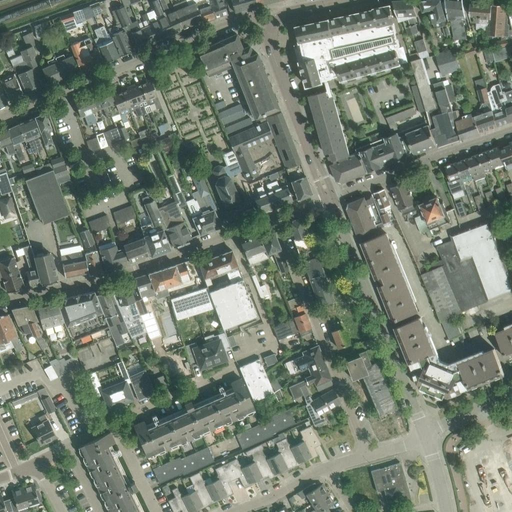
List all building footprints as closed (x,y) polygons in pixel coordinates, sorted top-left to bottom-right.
[(174,33),(159,0),(164,12),(162,13),(156,0),(154,0),(151,2),(154,10),(155,12),(160,24),(165,37),(174,33)] [(159,0),(174,33),(182,29),(175,11),(170,13),(167,7),(164,0),(159,0)] [(185,0),(179,2),(189,26),(196,23),(192,12),(186,0),(185,0)] [(186,0),(192,12),(196,23),(202,21),(199,14),(197,6),(196,4),(202,1),(205,0),(204,0),(186,0)] [(199,14),(202,21),(202,23),(215,18),(209,0),(204,0),(205,0),(202,1),(203,4),(199,5),(200,5),(197,6),(199,14)] [(222,0),(209,0),(215,18),(228,14),(222,0)] [(225,0),(230,13),(250,7),(247,0),(225,0)] [(412,0),(403,1),(414,34),(418,32),(415,19),(413,17),(417,16),(412,0)] [(441,1),(419,0),(422,12),(430,10),(433,9),(434,13),(430,13),(435,29),(443,27),(445,35),(450,34),(441,1)] [(445,0),(445,1),(449,21),(450,20),(454,41),(461,39),(459,31),(457,20),(453,0),(445,0)] [(462,0),(453,0),(457,20),(459,31),(461,39),(467,38),(463,18),(465,18),(462,0)] [(393,1),(393,2),(399,22),(404,20),(404,23),(408,35),(414,34),(403,1),(393,1)] [(98,2),(89,5),(92,12),(93,12),(92,11),(100,8),(98,2)] [(175,11),(182,29),(189,26),(179,2),(173,5),(175,11)] [(470,4),(470,11),(471,16),(474,16),(473,23),(476,23),(476,27),(476,29),(479,30),(481,4),(470,4)] [(485,35),(491,35),(509,36),(509,27),(508,27),(508,24),(507,24),(507,22),(508,22),(508,20),(506,13),(509,13),(508,7),(505,7),(505,6),(481,4),(479,30),(486,30),(485,35)] [(84,16),(86,20),(94,17),(92,12),(89,5),(81,9),(84,16)] [(374,10),(297,26),(300,42),(301,42),(305,60),(300,62),(307,86),(323,82),(322,80),(340,75),(341,81),(400,64),(395,48),(400,46),(396,33),(390,5),(374,9),(374,10)] [(147,45),(138,24),(136,21),(131,23),(124,7),(120,8),(138,49),(147,45)] [(138,49),(120,8),(112,12),(117,24),(113,26),(109,17),(105,18),(108,28),(120,56),(129,52),(138,49)] [(84,16),(81,9),(72,12),(75,19),(77,24),(82,22),(86,20),(84,16)] [(154,10),(146,13),(149,20),(150,21),(154,31),(158,40),(165,37),(160,24),(155,12),(154,10)] [(60,17),(62,23),(75,19),(72,12),(60,17)] [(59,17),(51,19),(54,26),(61,23),(59,17)] [(154,31),(150,21),(149,20),(138,24),(147,45),(158,40),(154,31)] [(43,37),(40,24),(34,26),(36,38),(43,37)] [(103,26),(99,28),(112,60),(120,56),(108,28),(109,33),(107,34),(103,26)] [(94,39),(97,47),(104,63),(112,60),(99,28),(94,30),(97,38),(94,39)] [(33,68),(37,66),(33,56),(36,55),(32,46),(35,45),(32,32),(22,36),(28,48),(21,51),(22,54),(26,64),(29,69),(33,68)] [(219,42),(197,51),(207,74),(235,62),(256,118),(279,109),(257,53),(253,55),(249,46),(243,49),(236,34),(219,41),(219,42)] [(88,38),(83,40),(95,67),(103,64),(97,48),(93,50),(88,38)] [(511,38),(496,42),(498,48),(511,44),(511,38)] [(418,52),(427,50),(423,39),(414,41),(418,52)] [(72,45),(70,46),(81,73),(95,67),(83,40),(78,43),(77,41),(73,43),(72,45)] [(16,57),(10,42),(3,45),(9,60),(16,57)] [(464,50),(466,56),(476,53),(474,47),(469,48),(464,50)] [(442,76),(447,74),(451,73),(460,70),(454,49),(435,54),(442,76)] [(491,50),(484,52),(487,63),(494,60),(491,50)] [(16,57),(9,60),(13,68),(19,65),(20,67),(26,64),(22,54),(16,57)] [(63,54),(55,58),(57,62),(54,64),(60,79),(79,71),(72,56),(65,59),(63,54)] [(429,55),(411,61),(418,84),(420,88),(420,89),(421,93),(423,99),(425,105),(426,110),(429,121),(431,129),(438,147),(478,133),(473,117),(472,116),(461,119),(458,111),(453,112),(450,102),(446,87),(444,81),(434,84),(441,105),(436,106),(421,59),(429,56),(429,55)] [(42,69),(48,82),(49,84),(60,79),(54,64),(57,62),(55,58),(47,61),(49,66),(42,69)] [(29,69),(26,71),(18,74),(22,82),(26,91),(33,88),(41,85),(33,68),(29,69)] [(13,74),(0,80),(3,86),(9,99),(22,93),(17,80),(16,80),(13,74)] [(147,83),(141,85),(149,105),(154,103),(156,109),(161,107),(150,78),(145,80),(147,83)] [(454,84),(457,92),(466,89),(464,81),(454,84)] [(476,85),(478,90),(481,103),(486,102),(489,112),(473,117),(478,133),(497,126),(493,113),(485,82),(476,85)] [(497,112),(493,113),(497,126),(510,122),(504,101),(507,100),(504,92),(502,93),(501,90),(499,83),(493,85),(491,88),(490,91),(497,112)] [(135,84),(131,86),(142,115),(147,113),(144,107),(149,105),(141,85),(136,87),(135,84)] [(446,87),(450,102),(456,100),(452,85),(446,87)] [(0,86),(0,108),(8,105),(0,86)] [(108,86),(100,90),(111,117),(112,117),(114,122),(121,119),(119,114),(111,94),(108,86)] [(127,90),(122,92),(130,112),(135,110),(138,117),(142,115),(131,86),(126,88),(127,90)] [(502,90),(501,90),(502,93),(504,92),(507,100),(504,101),(510,122),(511,121),(511,89),(505,92),(504,91),(502,91),(502,90)] [(100,90),(91,93),(97,109),(102,107),(107,119),(111,117),(100,90)] [(329,90),(309,95),(326,154),(330,152),(334,164),(331,165),(337,181),(341,183),(367,173),(366,172),(359,154),(348,158),(329,90)] [(116,92),(111,94),(119,114),(121,119),(123,123),(128,121),(125,114),(130,112),(122,92),(117,94),(116,92)] [(91,93),(82,97),(92,124),(96,123),(92,112),(97,109),(91,93)] [(82,97),(74,100),(80,117),(84,116),(88,126),(92,124),(82,97)] [(414,107),(407,110),(409,116),(416,113),(414,107)] [(403,119),(409,116),(407,110),(400,113),(403,119)] [(286,124),(281,111),(265,117),(267,121),(270,130),(272,130),(271,124),(275,123),(276,128),(286,124)] [(45,113),(35,118),(39,127),(45,145),(52,142),(47,130),(51,128),(45,113)] [(400,113),(393,115),(396,121),(403,119),(400,113)] [(396,121),(393,115),(387,118),(389,124),(395,122),(396,121)] [(33,117),(25,121),(37,151),(42,149),(37,136),(41,135),(33,117)] [(18,124),(19,125),(25,141),(27,140),(32,153),(37,151),(25,121),(18,124)] [(267,121),(228,137),(242,171),(246,181),(259,175),(255,166),(247,148),(273,137),(270,130),(267,121)] [(438,147),(431,129),(429,121),(378,140),(372,143),(357,149),(359,154),(366,172),(368,172),(381,167),(394,162),(407,157),(407,156),(414,154),(437,145),(437,147),(438,147)] [(160,134),(168,128),(169,127),(167,122),(157,126),(160,134)] [(392,131),(398,129),(395,122),(389,124),(392,131)] [(291,137),(286,124),(276,128),(278,134),(274,135),(272,130),(270,130),(273,137),(276,143),(291,137)] [(8,129),(16,153),(18,161),(25,159),(19,141),(23,140),(17,125),(8,129)] [(125,127),(118,130),(122,140),(129,138),(125,129),(125,127)] [(8,128),(0,131),(0,145),(1,148),(5,146),(8,155),(16,153),(8,129),(8,128)] [(115,129),(109,131),(114,144),(122,140),(118,130),(117,128),(116,128),(115,129)] [(109,131),(103,133),(108,146),(114,144),(109,131)] [(96,136),(97,137),(101,148),(108,146),(103,133),(96,136)] [(150,134),(140,138),(142,143),(151,139),(150,134)] [(96,138),(86,141),(88,149),(93,151),(101,148),(97,137),(96,138)] [(140,137),(130,141),(133,149),(143,145),(142,143),(140,138),(140,137)] [(218,179),(215,184),(226,209),(231,206),(233,210),(237,208),(235,205),(240,202),(229,177),(231,176),(232,177),(238,175),(237,173),(242,171),(228,137),(227,137),(233,150),(223,155),(228,165),(223,167),(222,166),(218,166),(215,167),(212,171),(214,176),(218,179)] [(296,150),(291,137),(276,143),(281,156),(283,155),(280,149),(284,148),(287,154),(296,150)] [(159,141),(166,157),(175,153),(168,138),(159,141)] [(500,149),(506,165),(509,164),(511,162),(511,149),(511,147),(510,145),(503,148),(500,149)] [(499,147),(488,151),(494,167),(504,163),(507,169),(500,149),(499,147)] [(301,163),(296,150),(287,154),(289,159),(285,160),(283,155),(281,156),(286,168),(301,163)] [(488,151),(477,155),(483,171),(484,171),(494,167),(488,151)] [(477,155),(467,159),(473,175),(475,181),(486,177),(484,171),(483,171),(477,155)] [(467,159),(456,163),(462,179),(473,175),(467,159)] [(53,168),(58,184),(67,181),(68,182),(67,182),(70,192),(74,191),(65,163),(53,168)] [(301,163),(286,168),(288,173),(298,200),(312,194),(305,176),(301,163)] [(456,163),(445,167),(450,180),(447,181),(452,194),(465,189),(462,179),(456,163)] [(23,174),(24,179),(36,175),(32,164),(21,168),(23,173),(23,174)] [(36,175),(24,179),(33,201),(40,219),(41,219),(43,224),(70,214),(58,184),(53,168),(37,174),(37,175),(36,175)] [(6,171),(0,173),(0,191),(1,195),(12,191),(6,171)] [(175,194),(181,191),(173,174),(167,177),(175,194)] [(219,215),(214,201),(202,174),(193,178),(198,190),(192,193),(194,198),(195,200),(197,200),(210,231),(221,227),(216,214),(218,214),(219,215)] [(276,181),(271,183),(274,190),(277,199),(281,198),(283,205),(293,201),(287,185),(279,188),(276,181)] [(416,204),(407,181),(391,188),(400,210),(403,215),(416,210),(414,204),(416,204)] [(264,191),(262,192),(262,194),(265,201),(268,200),(269,202),(271,201),(274,209),(283,205),(281,198),(277,199),(274,190),(271,183),(265,186),(268,193),(265,194),(264,191)] [(254,198),(261,214),(274,209),(271,201),(269,202),(268,200),(265,201),(262,194),(262,192),(264,191),(262,187),(257,189),(260,195),(254,198)] [(496,189),(497,193),(501,203),(507,200),(502,187),(496,189)] [(372,194),(371,194),(375,202),(383,222),(383,224),(390,221),(387,213),(384,208),(391,205),(388,199),(384,189),(374,193),(376,198),(374,199),(372,194)] [(485,193),(486,197),(490,207),(496,204),(491,191),(485,193)] [(13,195),(13,194),(0,198),(0,204),(2,209),(16,204),(13,195)] [(152,222),(148,224),(154,238),(157,237),(157,239),(165,236),(163,230),(166,229),(159,211),(151,194),(141,199),(152,222)] [(348,204),(347,208),(357,233),(358,233),(359,237),(378,229),(374,220),(376,220),(370,204),(375,202),(371,194),(372,195),(365,198),(364,197),(348,204)] [(474,197),(476,201),(479,211),(485,208),(480,195),(474,197)] [(437,197),(420,205),(424,214),(431,230),(448,222),(449,223),(450,222),(449,222),(451,221),(443,203),(440,204),(437,197)] [(194,198),(186,202),(199,235),(210,231),(197,200),(195,200),(194,198)] [(456,204),(461,218),(467,215),(462,202),(456,204)] [(159,211),(166,229),(174,248),(192,241),(176,203),(159,211)] [(130,219),(137,216),(132,205),(125,208),(130,219)] [(124,222),(130,219),(125,208),(119,210),(124,222)] [(124,222),(119,210),(113,212),(117,224),(124,222)] [(100,217),(105,229),(110,227),(106,215),(100,217)] [(94,219),(98,230),(105,229),(100,217),(94,219)] [(88,222),(92,232),(98,230),(94,219),(88,222)] [(307,234),(302,221),(288,227),(293,239),(307,234)] [(437,246),(442,259),(427,266),(429,271),(421,275),(441,321),(488,301),(511,291),(511,282),(489,221),(450,235),(452,240),(437,246)] [(140,226),(145,238),(151,255),(151,256),(170,249),(165,236),(157,239),(157,237),(154,238),(148,224),(140,226)] [(88,229),(79,232),(85,247),(94,243),(88,229)] [(259,237),(266,255),(272,253),(273,255),(275,260),(280,272),(288,269),(281,251),(274,233),(272,232),(260,237),(259,237)] [(386,233),(361,243),(393,322),(418,312),(386,233)] [(267,257),(266,255),(258,235),(240,242),(249,264),(267,257)] [(123,245),(124,248),(128,259),(129,262),(139,259),(144,257),(151,255),(145,238),(140,239),(139,237),(127,241),(128,243),(123,245)] [(30,245),(22,248),(30,271),(27,271),(30,287),(42,285),(37,269),(34,257),(30,245)] [(116,245),(99,250),(105,270),(122,265),(120,261),(124,260),(128,259),(124,248),(121,249),(117,250),(116,245)] [(90,276),(84,253),(84,250),(60,256),(63,268),(65,278),(89,273),(89,276),(90,276)] [(103,273),(97,250),(84,253),(90,276),(103,273)] [(198,263),(207,287),(215,308),(223,328),(234,324),(256,316),(232,251),(198,263)] [(37,256),(34,257),(37,269),(42,285),(58,282),(58,281),(57,281),(54,266),(52,267),(51,263),(54,263),(53,259),(50,260),(49,256),(46,256),(46,254),(43,255),(43,252),(36,254),(37,256)] [(0,279),(3,279),(8,293),(25,288),(13,257),(0,261),(0,279)] [(318,257),(302,263),(316,299),(324,295),(315,273),(323,270),(318,257)] [(184,262),(159,270),(165,287),(179,282),(180,286),(191,282),(184,262)] [(134,278),(135,279),(137,287),(136,287),(137,290),(138,290),(141,297),(145,296),(146,299),(156,295),(157,298),(168,294),(165,287),(159,270),(134,278)] [(264,297),(254,274),(251,276),(260,298),(264,297)] [(130,285),(111,291),(120,311),(124,322),(131,338),(146,332),(143,322),(135,301),(130,285)] [(170,299),(177,320),(215,308),(207,287),(170,299)] [(97,295),(96,295),(100,304),(113,338),(118,336),(114,326),(124,322),(120,311),(111,291),(108,292),(108,291),(105,292),(104,290),(99,292),(97,295)] [(100,304),(96,295),(95,291),(82,294),(81,294),(70,297),(57,300),(64,320),(63,320),(70,337),(72,341),(76,352),(113,338),(100,304)] [(298,297),(289,300),(288,301),(286,302),(290,310),(301,305),(298,297)] [(57,300),(37,306),(43,329),(44,329),(51,345),(70,337),(63,320),(64,320),(57,300)] [(32,305),(22,307),(31,332),(33,336),(34,336),(40,349),(47,346),(43,337),(42,338),(35,322),(38,321),(36,314),(32,305)] [(301,305),(290,310),(294,320),(299,332),(301,336),(303,335),(312,331),(305,313),(302,305),(301,305)] [(12,309),(13,313),(18,325),(21,334),(31,332),(22,307),(12,309)] [(7,314),(0,315),(0,347),(5,345),(3,342),(10,339),(15,351),(22,348),(16,336),(7,314)] [(441,322),(444,328),(456,322),(454,316),(441,322)] [(420,388),(422,394),(428,391),(435,394),(438,400),(443,398),(445,395),(449,396),(504,374),(494,349),(458,363),(460,367),(455,369),(432,360),(430,355),(435,353),(420,317),(395,327),(417,383),(421,385),(420,388)] [(294,320),(287,322),(272,328),(277,340),(292,334),(299,332),(294,320)] [(459,328),(456,322),(444,328),(446,334),(459,328)] [(330,330),(337,348),(349,343),(342,326),(330,330)] [(511,326),(496,333),(496,334),(506,358),(511,355),(511,326)] [(461,334),(459,328),(446,334),(449,340),(461,334)] [(223,349),(230,347),(225,333),(214,337),(213,335),(204,337),(206,342),(214,366),(221,363),(221,361),(227,359),(223,349)] [(214,366),(206,342),(197,346),(196,342),(185,346),(190,360),(197,358),(200,369),(206,367),(207,368),(214,366)] [(284,362),(286,368),(293,365),(321,354),(318,345),(302,351),(304,355),(284,362)] [(375,416),(396,408),(378,361),(365,366),(360,353),(343,360),(351,379),(360,375),(375,416)] [(316,368),(325,365),(321,354),(293,365),(286,368),(289,374),(295,371),(295,372),(308,367),(310,371),(316,368)] [(78,355),(71,358),(76,367),(82,364),(78,355)] [(64,374),(70,372),(65,360),(64,358),(58,360),(59,362),(62,371),(64,374)] [(65,360),(70,372),(76,369),(71,358),(65,360)] [(240,367),(254,401),(274,393),(264,371),(259,359),(240,367)] [(124,381),(114,385),(123,406),(128,404),(127,402),(133,399),(127,384),(131,382),(129,377),(129,376),(123,361),(117,363),(124,381)] [(62,371),(59,362),(51,365),(56,374),(58,377),(64,374),(62,371)] [(44,369),(50,380),(58,377),(56,374),(51,365),(44,369)] [(315,384),(330,379),(331,378),(325,365),(316,368),(310,371),(311,374),(304,377),(305,379),(299,382),(288,386),(293,399),(303,395),(301,389),(299,386),(307,383),(307,385),(314,382),(315,384)] [(155,392),(145,369),(129,376),(129,377),(131,382),(138,400),(155,392)] [(123,406),(114,385),(102,390),(95,372),(89,374),(97,397),(103,394),(109,409),(114,407),(115,409),(123,406)] [(153,379),(154,381),(157,390),(168,387),(163,375),(153,379)] [(143,421),(134,425),(147,456),(254,409),(241,378),(231,383),(234,390),(193,408),(189,409),(147,428),(143,421)] [(330,379),(315,384),(318,390),(332,384),(330,379)] [(340,402),(333,389),(325,394),(312,402),(310,396),(305,384),(307,383),(299,386),(301,389),(303,395),(305,400),(306,405),(305,405),(314,426),(326,421),(324,417),(321,419),(319,414),(340,402)] [(44,388),(37,391),(41,400),(48,413),(55,409),(49,396),(44,388)] [(278,401),(284,398),(279,388),(274,392),(278,401)] [(36,392),(11,402),(13,406),(38,396),(36,392)] [(56,437),(44,414),(38,417),(41,423),(32,428),(41,445),(56,437)] [(263,430),(259,432),(256,433),(253,434),(250,436),(247,437),(244,438),(241,440),(238,441),(239,443),(242,442),(245,440),(248,439),(251,438),(254,436),(257,435),(260,434),(263,433),(266,431),(266,429),(269,428),(272,427),(275,425),(278,424),(281,423),(284,421),(287,420),(290,419),(293,417),(292,415),(289,417),(286,418),(283,419),(280,420),(277,422),(274,423),(271,424),(268,426),(265,427),(263,423),(261,424),(263,430)] [(303,442),(297,444),(306,462),(308,460),(307,458),(310,457),(312,458),(318,456),(314,447),(321,444),(311,426),(310,426),(308,421),(304,422),(307,428),(300,431),(302,437),(301,439),(303,442)] [(290,429),(285,431),(287,437),(290,437),(293,436),(290,429)] [(110,432),(80,447),(111,511),(140,511),(130,491),(133,489),(133,490),(137,488),(134,482),(130,484),(131,485),(128,486),(108,445),(115,442),(110,432)] [(280,433),(278,434),(279,436),(281,440),(294,467),(299,465),(300,462),(302,461),(303,463),(306,462),(297,444),(292,447),(291,444),(288,444),(286,438),(283,432),(280,433)] [(30,435),(24,438),(26,444),(32,441),(30,435)] [(279,453),(273,456),(282,473),(284,472),(283,470),(286,469),(289,470),(294,467),(281,440),(276,443),(278,448),(278,451),(279,453)] [(261,444),(254,447),(268,476),(268,477),(269,479),(275,476),(276,474),(278,473),(279,474),(282,473),(273,456),(268,458),(267,456),(264,455),(262,450),(263,448),(261,444)] [(253,462),(248,465),(256,482),(259,481),(258,479),(261,478),(263,479),(268,477),(268,476),(254,447),(245,452),(247,456),(251,454),(253,457),(252,460),(253,462)] [(187,466),(190,465),(193,463),(196,462),(199,461),(202,459),(205,458),(208,457),(211,455),(210,453),(207,455),(204,456),(201,457),(198,458),(195,460),(192,461),(189,462),(186,464),(183,458),(181,459),(182,463),(179,464),(176,466),(173,467),(170,468),(167,470),(164,471),(161,472),(158,474),(155,475),(156,477),(159,476),(162,475),(165,473),(168,472),(171,471),(174,469),(177,468),(180,467),(183,465),(184,467),(187,466)] [(236,458),(226,464),(233,480),(239,477),(244,488),(250,485),(250,483),(253,482),(254,483),(256,482),(248,465),(243,467),(241,465),(239,464),(236,458)] [(411,501),(401,463),(371,471),(376,491),(383,490),(387,502),(399,498),(401,504),(411,501)] [(218,479),(213,482),(221,499),(223,498),(223,496),(225,495),(228,496),(233,493),(228,482),(233,480),(226,464),(215,469),(218,474),(217,477),(218,479)] [(199,472),(194,474),(209,505),(214,503),(215,500),(218,499),(218,501),(221,499),(213,482),(207,485),(206,482),(204,481),(199,472)] [(194,491),(189,494),(197,511),(199,510),(199,508),(201,507),(204,508),(209,505),(194,474),(189,477),(194,486),(193,489),(194,491)] [(33,484),(22,487),(28,505),(43,501),(40,494),(37,495),(33,484)] [(311,485),(298,493),(302,499),(307,496),(312,503),(328,494),(322,484),(314,489),(311,485)] [(14,498),(8,500),(12,511),(26,511),(29,511),(28,505),(22,487),(11,491),(14,498)] [(175,497),(168,501),(173,511),(176,511),(181,510),(182,511),(190,511),(191,511),(194,510),(194,511),(197,511),(189,494),(183,496),(182,494),(180,493),(177,487),(171,490),(175,497)] [(1,494),(0,494),(0,511),(12,511),(8,500),(3,501),(1,494)] [(327,511),(325,509),(334,503),(328,494),(312,503),(315,508),(309,511),(327,511)]
